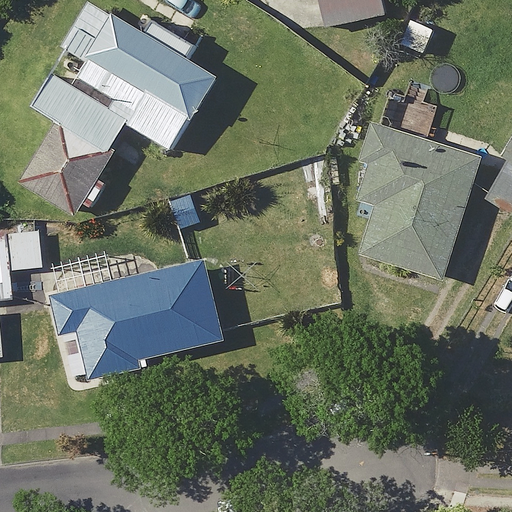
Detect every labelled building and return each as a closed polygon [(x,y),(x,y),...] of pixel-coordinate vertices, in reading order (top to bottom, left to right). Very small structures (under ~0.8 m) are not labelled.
[(309,0),(310,3),(325,0),(332,0),(340,35),(403,22),(398,0),(309,0)] [(232,86),(106,6),(75,54),(95,66),(82,86),(66,76),(44,110),(73,129),(34,190),(85,222),(124,160),(143,129),(187,157),(232,86)] [(494,165),(389,129),(376,166),(385,169),(373,203),(391,210),(375,257),(452,284),(494,165)] [(511,168),(493,210),(511,218),(511,168)] [(204,194),(175,202),(185,235),(214,226),(204,194)] [(0,360),(12,359),(7,307),(25,305),(22,274),(50,271),(46,234),(0,238),(0,360)] [(67,298),(89,382),(101,379),(103,387),(166,371),(163,362),(238,342),(216,258),(67,298)]
